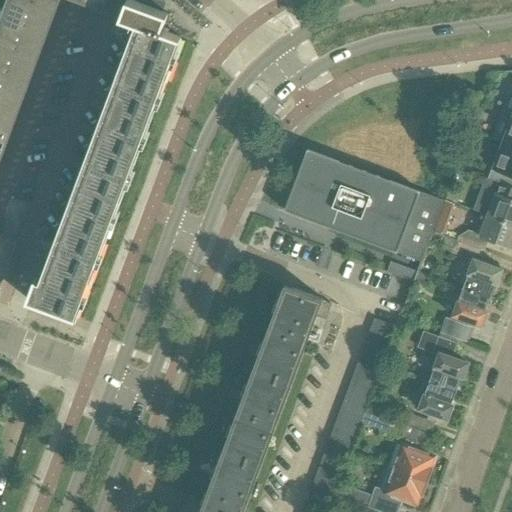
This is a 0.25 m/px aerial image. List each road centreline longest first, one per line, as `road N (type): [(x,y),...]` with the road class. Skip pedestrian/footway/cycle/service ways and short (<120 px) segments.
road 1 (secondary): [(292,83),(369,45),(511,19)]
road 2 (secondary): [(269,56),(218,114),(173,226)]
road 3 (secondary): [(202,239),(254,121),(292,83)]
road 4 (residential): [(454,511),(511,351)]
road 5 (unclassified): [(357,303),(342,289),(202,239)]
road 6 (secondary): [(173,226),(113,384)]
road 7 (secondary): [(146,396),(202,239)]
road 8 (secondary): [(410,0),(317,24),(269,56)]
road 9 (secondary): [(113,384),(65,511)]
road 10 (secondary): [(103,511),(146,396)]
